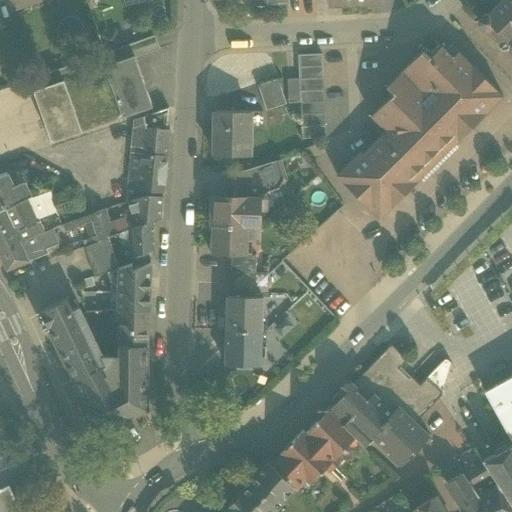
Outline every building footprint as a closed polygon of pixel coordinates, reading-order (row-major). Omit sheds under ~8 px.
[(0,0),(0,13),(40,0),(0,0)] [(511,0),(504,0),(504,1),(489,16),(488,16),(484,16),(479,21),(479,25),(484,31),(488,31),(489,30),(499,39),(498,45),(504,51),(509,50),(511,52),(511,0)] [(151,34),(130,41),(134,54),(155,46),(151,34)] [(441,45),(430,57),(423,50),(386,86),(393,93),(371,116),(386,131),(363,153),(361,151),(336,176),(344,183),(343,183),(370,210),(379,219),(390,209),(393,206),(406,194),(405,194),(418,182),(417,181),(456,142),(457,142),(459,140),(460,140),(471,129),(471,128),(486,113),(486,112),(502,96),(497,90),(471,64),(471,65),(458,51),(453,57),(441,45)] [(101,54),(79,62),(83,73),(105,66),(101,54)] [(322,55),(298,56),(298,67),(322,66),(322,55)] [(83,73),(33,90),(50,141),(151,107),(134,56),(105,66),(83,73)] [(79,62),(30,80),(33,90),(83,73),(79,62)] [(322,66),(298,67),(299,79),(323,78),(322,66)] [(323,78),(299,79),(299,91),(323,90),(323,78)] [(286,104),(277,79),(258,86),(266,110),(286,104)] [(299,79),(287,80),(288,103),(300,103),(299,91),(299,79)] [(323,90),(299,91),(300,103),(324,102),(323,90)] [(324,102),(300,103),(301,140),(325,139),(324,102)] [(251,112),(215,111),(213,156),(249,157),(251,112)] [(168,113),(134,125),(133,127),(143,128),(166,130),(168,113)] [(143,128),(133,127),(130,153),(141,155),(143,128)] [(166,130),(143,128),(141,155),(167,157),(169,131),(166,130)] [(141,155),(130,153),(128,189),(163,192),(167,157),(141,155)] [(272,162),(234,174),(233,174),(236,198),(260,198),(260,200),(265,195),(268,192),(279,189),(272,162)] [(8,173),(0,176),(0,211),(5,210),(8,208),(14,205),(20,202),(29,199),(32,198),(24,182),(13,185),(8,173)] [(74,189),(56,195),(54,190),(49,192),(57,215),(80,208),(74,189)] [(163,197),(147,195),(128,202),(137,227),(152,222),(161,218),(163,197)] [(236,198),(213,197),(212,226),(213,226),(247,227),(259,228),(259,212),(265,213),(269,208),(269,199),(265,195),(260,200),(260,198),(236,198)] [(29,199),(20,202),(14,205),(23,229),(38,222),(29,199)] [(5,210),(0,211),(0,248),(19,241),(5,210)] [(105,210),(90,215),(92,222),(96,236),(91,238),(92,243),(107,238),(113,236),(109,223),(105,210)] [(90,215),(60,226),(64,236),(83,230),(82,225),(92,222),(90,215)] [(125,217),(109,223),(113,236),(118,234),(130,230),(125,217)] [(137,227),(130,230),(131,240),(132,259),(154,251),(152,222),(137,227)] [(247,227),(213,226),(212,255),(231,255),(246,256),(247,227)] [(51,228),(27,239),(34,257),(47,252),(46,248),(57,244),(51,228)] [(130,230),(118,234),(120,243),(131,240),(130,230)] [(92,243),(84,247),(94,277),(107,273),(117,269),(107,238),(92,243)] [(28,260),(34,257),(27,239),(19,241),(28,260)] [(19,241),(0,248),(0,255),(6,269),(29,261),(28,260),(19,241)] [(246,256),(231,255),(230,273),(255,273),(256,256),(246,256)] [(117,269),(107,273),(110,284),(110,311),(113,311),(119,311),(149,312),(150,264),(132,271),(132,264),(117,269)] [(255,273),(230,273),(230,285),(254,286),(255,273)] [(254,286),(230,285),(230,296),(254,297),(254,286)] [(230,296),(228,296),(227,331),(260,332),(261,297),(254,297),(230,296)] [(119,357),(102,357),(78,307),(71,310),(66,299),(39,311),(72,381),(74,381),(91,417),(92,418),(97,429),(97,430),(99,431),(98,433),(100,433),(100,432),(102,432),(103,432),(104,431),(106,430),(107,430),(109,428),(122,422),(125,422),(124,420),(129,420),(129,419),(147,410),(147,346),(119,345),(119,357)] [(149,312),(119,311),(113,311),(113,322),(118,323),(117,344),(147,346),(149,312)] [(260,332),(227,331),(226,364),(259,365),(260,332)] [(389,346),(353,384),(372,402),(381,391),(416,423),(441,395),(442,392),(440,391),(427,378),(421,385),(411,376),(401,367),(407,361),(392,347),(389,346)] [(447,360),(444,360),(427,378),(440,391),(444,388),(451,363),(447,360)] [(511,376),(485,392),(511,440),(511,444),(484,460),(483,461),(511,504),(511,376)] [(416,423),(381,391),(372,402),(353,384),(351,382),(344,381),(339,387),(339,394),(341,396),(328,410),(360,441),(365,446),(372,438),(388,452),(388,455),(398,465),(400,465),(402,467),(431,437),(416,423)] [(360,441),(328,410),(326,412),(317,413),(317,422),(305,434),(302,431),(280,455),(270,465),(294,488),(295,489),(305,479),(310,484),(320,474),(319,474),(325,468),(330,472),(339,463),(335,458),(343,449),(344,450),(359,450),(359,443),(360,441)] [(256,476),(243,491),(242,490),(223,510),(224,511),(223,511),(273,511),(283,501),(283,500),(294,488),(270,465),(267,462),(255,475),(256,476)] [(483,463),(464,474),(472,487),(482,481),(491,476),(483,463)] [(464,474),(463,473),(446,483),(456,499),(454,500),(461,511),(488,511),(472,487),(464,474)] [(511,511),(511,507),(497,485),(488,490),(482,481),(472,487),(488,511),(511,511)] [(0,511),(20,511),(9,486),(0,490),(0,511)] [(444,511),(437,498),(437,497),(436,496),(412,511),(413,511),(414,511),(413,511),(444,511)]
